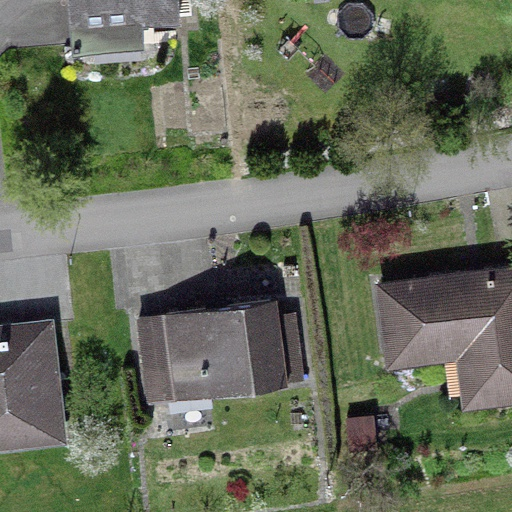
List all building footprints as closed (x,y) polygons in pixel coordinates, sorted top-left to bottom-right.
[(174,0),(64,0),(68,52),(150,45),(148,20),(176,18),(174,0)] [(487,400),(511,396),(511,269),(378,287),(388,363),(481,350),(487,400)] [(206,392),(299,381),(291,317),(268,320),(266,302),(135,319),(146,403),(207,395),(206,392)] [(0,443),(57,437),(45,325),(0,329),(0,443)] [(368,417),(343,419),(346,449),(371,446),(368,417)]
